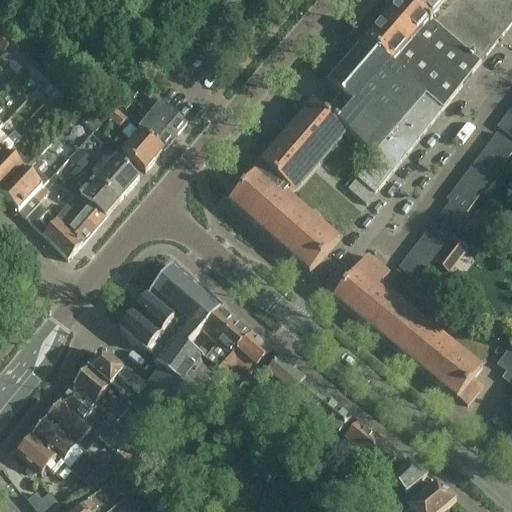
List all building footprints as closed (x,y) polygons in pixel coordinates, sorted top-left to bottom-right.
[(405,0),(403,0),(365,44),(442,112),(480,65),(405,0)] [(511,0),(405,0),(480,65),(511,24),(511,0)] [(0,34),(0,52),(4,56),(13,46),(0,34)] [(13,46),(4,56),(22,72),(31,62),(37,56),(19,40),(13,46)] [(342,101),(328,118),(342,131),(345,134),(373,158),(347,191),(366,207),(442,112),(365,44),(327,88),(342,101)] [(31,62),(22,72),(38,87),(47,77),(31,62)] [(67,95),(49,79),(40,89),(58,105),(67,95)] [(153,97),(149,103),(157,109),(150,118),(175,139),(187,126),(153,97)] [(131,105),(126,100),(116,110),(122,115),(131,105)] [(281,199),(288,191),(288,192),(340,130),(344,134),(345,134),(342,131),(312,104),(260,164),(263,170),(256,178),(254,176),(228,206),(309,276),(338,241),(338,240),(334,245),(281,199)] [(102,127),(84,111),(76,119),(94,136),(102,127)] [(115,112),(107,120),(119,130),(127,121),(115,112)] [(146,123),(139,131),(164,153),(175,139),(150,118),(149,119),(142,113),(139,117),(146,123)] [(511,123),(505,118),(497,129),(511,140),(511,123)] [(164,153),(139,131),(138,132),(140,134),(122,154),(145,174),(164,153)] [(19,144),(0,164),(0,199),(1,200),(30,169),(18,158),(33,141),(27,135),(19,144)] [(511,146),(498,135),(490,146),(508,160),(511,154),(511,146)] [(0,139),(0,164),(19,144),(12,138),(6,146),(0,139)] [(490,146),(483,155),(501,170),(508,160),(490,146)] [(68,162),(76,169),(80,172),(86,164),(75,154),(68,162)] [(483,155),(476,165),(494,179),(501,170),(483,155)] [(115,160),(95,185),(119,205),(139,181),(115,160)] [(30,169),(1,200),(18,216),(32,201),(46,185),(37,176),(44,168),(37,161),(30,169)] [(476,165),(469,174),(487,189),(494,179),(476,165)] [(76,169),(69,177),(78,184),(76,186),(84,193),(81,197),(87,202),(87,201),(106,220),(119,205),(95,185),(94,185),(92,183),(79,172),(80,172),(76,169)] [(469,174),(461,184),(480,198),(487,189),(469,174)] [(461,184),(454,193),(473,208),(480,198),(461,184)] [(32,201),(38,206),(47,198),(41,193),(47,186),(46,185),(32,201)] [(447,202),(451,205),(469,219),(467,216),(473,208),(454,193),(447,202)] [(32,201),(18,216),(25,223),(39,208),(38,207),(38,206),(32,201)] [(63,213),(55,222),(82,247),(106,220),(87,201),(87,202),(75,216),(61,203),(57,208),(63,213)] [(451,205),(443,214),(461,229),(469,219),(451,205)] [(82,247),(55,222),(55,223),(56,225),(49,232),(38,223),(42,218),(36,212),(25,223),(68,264),(82,247)] [(443,214),(436,224),(454,238),(461,229),(443,214)] [(436,224),(429,232),(447,247),(454,238),(436,224)] [(429,232),(421,241),(440,256),(447,247),(429,232)] [(421,241),(414,251),(432,266),(440,256),(421,241)] [(414,251),(406,260),(425,275),(432,266),(414,251)] [(477,376),(436,342),(375,293),(388,277),(367,260),(349,281),(332,303),(456,403),(457,401),(472,383),(477,376)] [(425,275),(406,260),(398,271),(417,285),(425,275)] [(204,362),(189,350),(188,348),(194,341),(201,333),(221,310),(173,268),(172,268),(146,300),(153,306),(173,321),(183,329),(154,365),(162,372),(163,372),(182,387),(183,386),(204,403),(225,381),(217,373),(204,362)] [(452,305),(461,313),(481,329),(489,319),(460,295),(452,305)] [(146,300),(132,317),(159,339),(173,321),(153,306),(146,300)] [(221,310),(201,333),(216,346),(236,323),(221,310)] [(132,317),(119,333),(146,355),(159,339),(132,317)] [(236,323),(216,346),(216,347),(204,362),(217,373),(252,337),(236,323)] [(252,337),(217,373),(225,381),(237,367),(249,378),(238,391),(244,396),(249,389),(257,378),(252,374),(271,354),(252,337)] [(497,368),(506,374),(507,375),(511,366),(511,348),(497,368)] [(252,374),(257,378),(258,377),(262,381),(264,378),(279,360),(271,354),(252,374)] [(101,355),(87,372),(131,409),(146,390),(124,374),(101,355)] [(279,360),(264,378),(273,386),(271,390),(287,403),(283,409),(305,382),(279,360)] [(511,366),(507,375),(506,374),(501,380),(511,387),(511,386),(511,366)] [(87,372),(73,389),(96,410),(98,408),(114,423),(115,424),(117,425),(124,416),(129,421),(134,415),(129,411),(131,409),(87,372)] [(146,390),(131,409),(129,411),(134,415),(166,442),(204,403),(183,386),(182,387),(163,372),(162,372),(147,392),(146,390)] [(305,382),(283,409),(281,412),(287,416),(285,419),(301,432),(299,435),(306,440),(311,433),(305,428),(314,417),(328,400),(305,382)] [(472,383),(457,401),(466,409),(481,390),(472,383)] [(73,389),(60,405),(95,436),(103,426),(109,431),(115,424),(114,423),(98,408),(96,410),(73,389)] [(328,400),(314,417),(338,435),(338,434),(351,419),(328,400)] [(60,405),(46,422),(77,449),(78,450),(85,456),(99,439),(95,436),(60,405)] [(351,419),(338,434),(345,439),(344,440),(349,445),(347,448),(345,447),(339,455),(356,469),(379,442),(351,419)] [(46,422),(32,439),(64,467),(78,450),(77,449),(46,422)] [(16,458),(29,469),(28,473),(35,479),(39,477),(41,479),(49,470),(59,479),(67,469),(64,467),(32,439),(16,458)] [(379,442),(356,469),(357,469),(358,467),(373,479),(380,470),(394,481),(407,465),(379,442)] [(117,455),(103,471),(111,478),(129,466),(117,455)] [(387,490),(385,493),(397,503),(400,501),(404,497),(425,480),(407,465),(394,481),(391,486),(387,490)] [(103,471),(99,467),(84,485),(91,491),(111,478),(103,471)] [(391,509),(393,511),(407,511),(435,488),(425,480),(404,497),(400,501),(397,503),(391,509)] [(407,511),(447,511),(456,505),(435,488),(407,511)] [(91,511),(95,510),(108,497),(102,490),(87,500),(89,503),(75,511),(91,511)] [(49,497),(42,503),(37,496),(27,504),(33,511),(56,511),(59,510),(49,497)]
